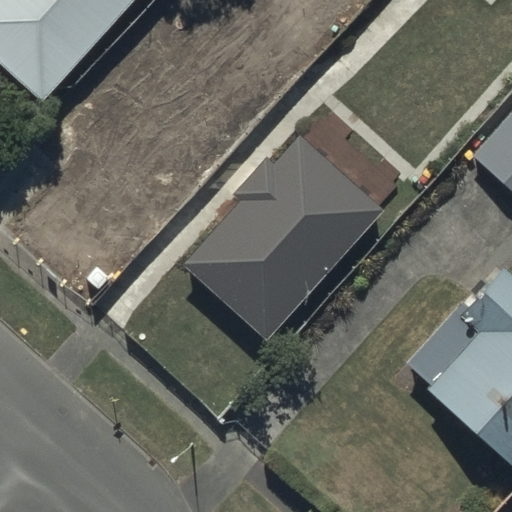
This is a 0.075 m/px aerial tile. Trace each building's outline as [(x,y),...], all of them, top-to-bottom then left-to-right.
[(123,0),(0,0),(0,57),(38,92),(123,0)] [(288,83),(199,5),(80,140),(169,218),(288,83)] [(511,104),(470,150),(511,187),(511,104)] [(375,203),(294,131),(272,156),(265,150),(231,189),(237,195),(182,256),(263,328),(375,203)] [(463,289),(460,287),(402,350),(511,452),(511,259),(500,249),(463,289)]
